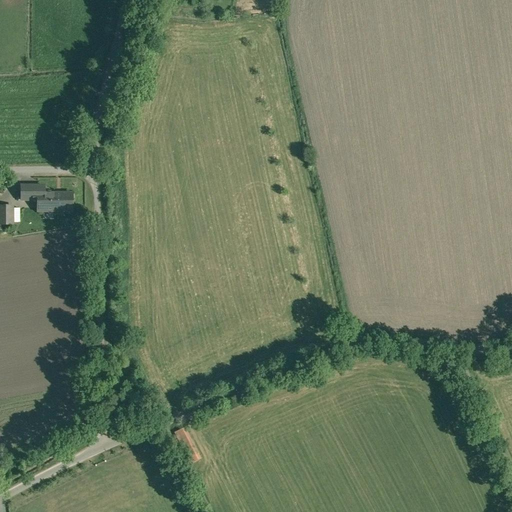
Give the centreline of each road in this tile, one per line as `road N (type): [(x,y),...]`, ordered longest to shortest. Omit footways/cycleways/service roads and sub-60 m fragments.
road 1 (unclassified): [(511,331),(370,326),(109,437)]
road 2 (unclassified): [(109,437),(91,175)]
road 3 (unclassified): [(91,175),(100,78),(119,0)]
road 4 (unclassified): [(109,437),(0,498)]
